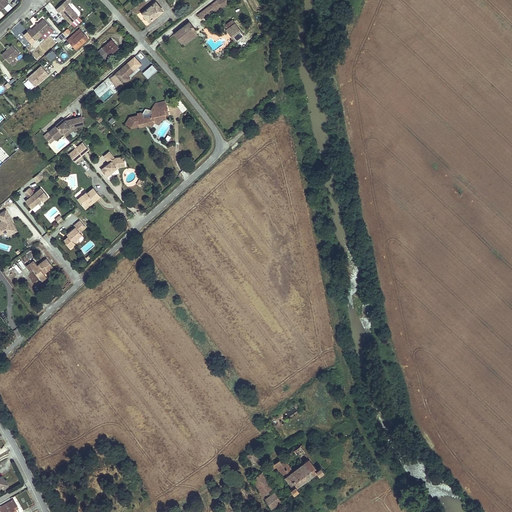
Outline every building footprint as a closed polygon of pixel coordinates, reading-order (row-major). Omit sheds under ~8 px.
[(0,0),(0,10),(0,11),(9,3),(5,0),(5,1),(4,0),(0,0)] [(222,7),(217,0),(198,15),(199,17),(201,19),(209,13),(210,12),(211,13),(209,14),(211,16),(222,7)] [(64,1),(56,9),(59,12),(60,11),(66,18),(71,23),(78,16),(64,1)] [(163,10),(156,2),(142,13),(149,21),(163,10)] [(31,29),(28,31),(36,40),(50,27),(43,19),(38,24),(38,26),(36,26),(32,30),(31,29)] [(227,29),(235,23),(233,20),(224,26),(225,26),(224,31),(227,29)] [(189,22),(175,33),(182,43),(183,42),(188,37),(188,36),(190,35),(191,35),(195,32),(196,31),(189,22)] [(243,34),(235,23),(227,29),(235,40),(243,34)] [(80,29),(68,40),(64,44),(66,45),(69,42),(76,49),(80,46),(78,44),(79,43),(81,45),(88,38),(80,29)] [(188,37),(183,42),(185,44),(197,34),(195,32),(191,35),(190,35),(188,36),(188,37)] [(62,33),(56,39),(59,42),(65,36),(62,33)] [(104,61),(119,47),(112,40),(97,53),(104,61)] [(9,62),(19,53),(12,45),(2,54),(9,62)] [(51,50),(45,55),(51,61),(57,56),(51,50)] [(128,63),(110,78),(119,89),(129,80),(126,77),(127,76),(134,70),(128,63)] [(152,65),(143,73),(148,79),(157,71),(152,65)] [(35,86),(49,74),(41,66),(27,78),(35,86)] [(98,95),(107,86),(103,82),(94,90),(98,95)] [(121,93),(118,90),(110,96),(113,100),(121,93)] [(181,113),(187,109),(181,102),(176,106),(181,113)] [(151,110),(145,109),(143,113),(141,112),(137,113),(138,115),(129,117),(127,120),(131,122),(129,125),(132,127),(138,126),(140,127),(143,126),(144,124),(147,123),(149,125),(152,126),(154,122),(158,124),(161,120),(158,118),(161,114),(164,116),(165,115),(169,115),(166,105),(160,106),(155,103),(151,110)] [(64,121),(57,127),(56,125),(44,136),(50,142),(55,138),(55,139),(63,133),(70,127),(76,125),(76,127),(77,127),(84,125),(81,116),(64,121)] [(76,125),(70,127),(63,133),(65,136),(71,131),(77,129),(77,127),(76,127),(76,125)] [(83,142),(76,148),(82,156),(89,149),(83,142)] [(82,156),(76,148),(69,154),(75,162),(82,156)] [(122,160),(121,157),(115,158),(109,151),(103,156),(109,163),(101,169),(105,174),(109,171),(111,173),(115,170),(113,167),(116,165),(118,167),(119,167),(125,166),(124,159),(122,160)] [(99,160),(95,164),(99,169),(103,166),(99,160)] [(42,177),(38,173),(33,178),(36,182),(42,177)] [(25,201),(32,208),(42,200),(43,201),(48,197),(41,188),(34,193),(29,188),(24,192),(28,198),(25,201)] [(77,199),(83,207),(92,199),(94,201),(100,196),(93,188),(87,193),(86,192),(77,199)] [(83,207),(85,209),(94,201),(92,199),(83,207)] [(0,212),(0,217),(2,221),(0,221),(0,234),(3,232),(10,235),(16,231),(10,222),(12,221),(6,210),(0,212)] [(80,232),(86,227),(80,220),(74,225),(75,227),(66,234),(68,236),(70,238),(65,242),(70,248),(75,244),(73,242),(82,235),(80,232)] [(53,267),(46,259),(37,265),(34,261),(26,266),(30,271),(33,269),(42,281),(46,277),(44,274),(43,272),(44,271),(43,269),(45,267),(48,270),(53,267)] [(17,262),(23,269),(26,267),(20,260),(17,262)] [(323,468),(320,464),(317,466),(303,447),(299,441),(292,446),(302,459),(292,466),(283,453),(273,461),(290,486),(288,488),(290,492),(300,485),(298,483),(317,470),(318,471),(323,468)] [(303,447),(317,466),(320,464),(306,444),(303,447)] [(258,454),(254,448),(245,453),(250,460),(258,454)] [(272,485),(261,468),(253,474),(264,490),(272,485)] [(0,488),(2,487),(3,489),(8,486),(6,482),(7,480),(4,480),(2,476),(0,476),(0,488)] [(282,498),(274,488),(266,494),(273,504),(282,498)] [(15,505),(12,500),(0,506),(0,509),(1,511),(16,511),(15,509),(13,506),(15,505)]
